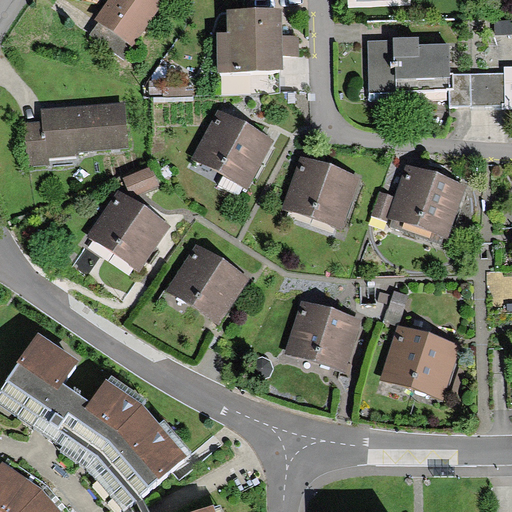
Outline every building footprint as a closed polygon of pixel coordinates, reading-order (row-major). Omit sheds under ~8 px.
[(106,0),(77,38),(112,65),(162,0),(106,0)] [(257,0),(258,13),(282,11),(281,0),(257,0)] [(227,18),(228,45),(217,45),(218,82),(279,80),(279,66),(296,66),(295,41),(278,41),(278,17),(227,18)] [(395,103),(395,97),(445,96),(444,79),(444,53),(412,54),(412,46),(360,47),(362,104),(395,103)] [(511,70),(499,70),(499,78),(500,111),(500,114),(511,114),(511,70)] [(444,79),(445,96),(445,112),(500,111),(499,78),(444,79)] [(124,107),(42,115),(44,137),(22,139),(25,176),(79,171),(77,158),(128,154),(124,107)] [(212,120),(190,164),(243,190),(264,146),(212,120)] [(304,165),(284,212),(336,235),(357,187),(304,165)] [(404,174),(386,228),(444,248),(463,195),(404,174)] [(115,202),(87,248),(137,278),(165,233),(115,202)] [(189,255),(163,305),(219,334),(245,284),(189,255)] [(304,311),(286,360),(337,379),(355,330),(304,311)] [(395,333),(378,387),(439,406),(456,352),(395,333)] [(28,357),(0,403),(0,411),(38,433),(91,470),(121,500),(128,511),(139,511),(183,476),(139,431),(95,400),(66,380),(28,357)] [(0,476),(0,511),(8,511),(23,494),(0,476)] [(8,511),(45,511),(23,494),(8,511)]
